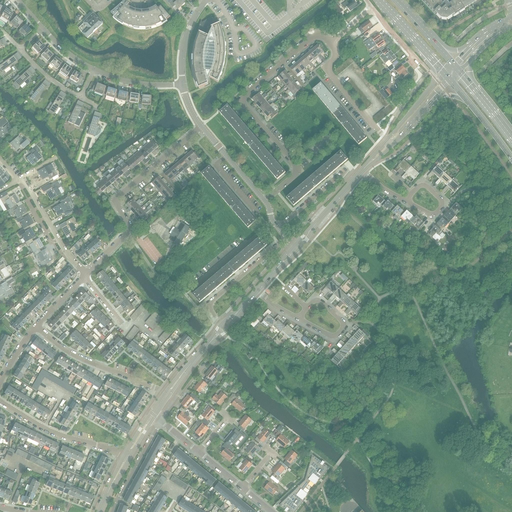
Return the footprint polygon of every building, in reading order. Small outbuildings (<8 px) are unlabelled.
[(114,16),(113,18),(118,22),(123,25),(128,27),(134,29),(140,29),(146,29),(151,29),(157,27),(162,24),(167,21),(168,21),(166,20),(170,16),(161,6),(158,8),(156,6),(153,8),(150,9),(147,10),(144,10),(141,10),(138,10),(134,9),(132,8),(129,6),(128,5),(132,2),(129,0),(125,0),(111,13),(114,16)] [(182,6),(176,0),(172,0),(169,3),(173,8),(175,5),(178,9),(182,6)] [(440,0),(423,0),(436,14),(437,13),(441,18),(447,18),(452,15),(452,16),(465,8),(459,0),(453,0),(452,1),(450,0),(440,0),(441,0),(440,0)] [(358,6),(354,1),(349,5),(347,1),(342,5),(344,8),(346,7),(350,12),(358,6)] [(2,7),(0,10),(0,15),(1,16),(8,21),(8,20),(12,14),(13,13),(6,9),(5,9),(2,7)] [(98,13),(96,16),(94,13),(90,17),(87,19),(88,19),(84,23),(79,28),(84,34),(83,34),(87,38),(93,32),(97,29),(103,23),(100,20),(103,18),(98,13)] [(12,14),(8,20),(10,22),(10,23),(17,29),(17,28),(22,23),(23,22),(16,16),(16,17),(12,14)] [(196,43),(194,54),(193,66),(195,77),(199,88),(209,84),(208,84),(208,81),(209,79),(210,78),(211,78),(215,81),(218,82),(220,76),(222,73),(223,68),(223,67),(225,63),(225,59),(225,57),(226,53),(226,49),(225,47),(225,43),(225,39),(224,37),(223,33),(222,29),(220,24),(220,23),(215,25),(216,19),(212,20),(211,16),(212,16),(202,22),(201,21),(196,31),(197,31),(199,32),(196,43)] [(362,33),(373,26),(369,21),(358,29),(362,33)] [(22,23),(17,28),(19,30),(18,31),(24,37),(31,31),(25,25),(24,25),(22,23)] [(377,33),(364,43),(369,50),(376,45),(378,48),(385,44),(377,33)] [(39,53),(41,55),(46,50),(44,48),(45,47),(39,40),(32,47),(38,53),(39,53)] [(312,46),(319,56),(318,57),(319,58),(322,56),(320,55),(324,52),(318,44),(315,47),(313,46),(313,45),(312,46)] [(312,49),(309,52),(315,59),(318,56),(318,57),(319,56),(312,46),(311,47),(310,47),(311,48),(312,49)] [(379,53),(378,53),(380,56),(386,63),(388,67),(391,65),(392,64),(391,63),(396,58),(390,51),(389,52),(386,48),(382,52),(381,51),(379,53)] [(47,49),(46,50),(41,55),(47,62),(47,61),(50,63),(55,58),(53,56),(53,55),(47,49)] [(303,53),(302,54),(310,63),(309,64),(310,66),(313,64),(311,62),(315,59),(309,52),(306,55),(304,54),(304,53),(303,53)] [(303,57),(300,60),(306,67),(309,64),(310,63),(302,54),(302,55),(301,55),(301,56),(302,56),(303,57)] [(0,64),(0,68),(2,72),(17,61),(13,55),(4,62),(2,60),(0,61),(0,64),(0,65),(0,64)] [(55,57),(55,58),(50,63),(50,64),(56,69),(57,69),(59,71),(64,65),(62,63),(62,62),(55,57)] [(294,61),(293,62),(301,71),(300,72),(301,74),(303,72),(302,70),(306,67),(300,60),(296,63),(295,61),(294,61)] [(392,64),(391,65),(394,69),(395,68),(394,67),(399,63),(397,60),(392,64)] [(301,71),(293,62),(292,62),(292,63),(294,65),(290,68),(296,75),(300,72),(301,71)] [(64,65),(59,71),(66,77),(67,76),(69,78),(73,72),(71,70),(71,69),(64,64),(64,65)] [(395,79),(401,74),(403,77),(408,73),(406,71),(402,65),(395,71),(398,74),(393,77),(395,79)] [(15,82),(13,83),(18,88),(24,82),(27,85),(30,82),(27,79),(32,75),(27,70),(20,77),(18,75),(12,79),(15,82)] [(73,72),(69,78),(77,83),(79,84),(83,78),(81,76),(81,75),(74,71),(73,72)] [(285,71),(278,76),(281,80),(282,81),(291,73),(290,73),(290,72),(289,72),(288,74),(285,71)] [(279,81),(281,83),(283,82),(286,86),(293,80),(290,76),(291,75),(292,75),(292,74),(291,73),(282,81),(281,80),(279,81)] [(293,80),(286,86),(289,89),(290,90),(299,82),(298,81),(297,81),(295,83),(293,80)] [(287,90),(289,92),(288,93),(291,97),(292,96),(294,98),(300,93),(298,91),(301,89),(298,85),(299,84),(300,83),(299,83),(299,82),(290,90),(289,89),(287,90)] [(32,96),(30,98),(35,102),(47,88),(42,83),(34,92),(32,91),(29,94),(32,96)] [(103,94),(106,87),(106,86),(98,83),(98,84),(95,83),(92,90),(95,91),(95,92),(103,95),(103,94)] [(313,90),(318,97),(327,90),(321,83),(313,90)] [(386,86),(379,91),(379,92),(381,95),(383,97),(385,99),(392,93),(386,86)] [(106,87),(103,94),(106,95),(106,96),(114,99),(115,98),(117,91),(117,90),(109,87),(108,88),(106,87)] [(327,90),(318,97),(324,104),(332,97),(327,90)] [(117,91),(115,98),(118,99),(126,101),(128,93),(120,91),(120,92),(117,91)] [(253,104),(254,105),(263,97),(264,98),(266,97),(264,95),(262,96),(259,92),(252,99),(255,102),(253,103),(253,104)] [(128,93),(126,101),(130,101),(130,102),(138,103),(140,95),(131,93),(131,94),(128,94),(128,93)] [(49,110),(48,111),(54,115),(64,99),(58,95),(53,103),(50,102),(46,108),(49,110)] [(140,95),(138,103),(138,104),(138,108),(142,109),(142,104),(151,105),(151,96),(143,95),(142,96),(140,96),(140,95)] [(263,97),(254,105),(255,106),(256,106),(257,105),(260,108),(267,102),(264,98),(266,97),(264,98),(263,97)] [(332,97),(324,104),(330,110),(338,104),(332,97)] [(267,102),(260,108),(263,111),(261,112),(261,113),(262,114),(271,106),(272,107),(274,106),(272,104),(270,105),(267,102)] [(338,104),(330,110),(335,117),(344,110),(338,104)] [(389,104),(385,108),(382,110),(386,114),(393,108),(389,104)] [(68,120),(68,122),(74,125),(79,127),(85,114),(80,112),(82,108),(76,105),(71,114),(69,112),(66,119),(68,120)] [(219,112),(225,119),(233,112),(228,105),(219,112)] [(271,106),(262,114),(262,115),(263,115),(264,115),(265,114),(268,117),(270,115),(272,118),(278,112),(276,110),(275,111),(272,107),(271,106)] [(344,110),(335,117),(341,124),(349,117),(344,110)] [(233,112),(225,119),(231,125),(239,118),(233,112)] [(88,131),(87,134),(94,136),(94,135),(95,136),(94,136),(95,136),(96,136),(97,135),(98,135),(98,134),(99,134),(99,133),(100,133),(100,132),(100,131),(101,130),(100,130),(99,130),(100,126),(97,125),(99,118),(93,116),(89,127),(86,126),(85,130),(88,131)] [(349,117),(341,124),(347,131),(355,124),(349,117)] [(6,126),(8,123),(4,118),(0,121),(0,137),(0,138),(10,131),(6,126)] [(239,118),(231,125),(237,132),(245,125),(239,118)] [(355,124),(347,131),(353,138),(361,131),(355,124)] [(245,125),(237,132),(242,139),(251,132),(245,125)] [(361,131),(353,138),(358,145),(367,138),(361,131)] [(251,132),(242,139),(248,146),(256,138),(251,132)] [(23,149),(30,143),(25,138),(23,141),(19,136),(10,143),(16,151),(21,146),(23,149)] [(256,138),(248,146),(254,152),(262,145),(256,138)] [(152,139),(148,143),(157,154),(159,153),(159,152),(159,151),(156,148),(158,147),(152,139)] [(148,143),(143,147),(149,155),(151,153),(154,156),(155,156),(157,154),(148,143)] [(262,145),(254,152),(260,159),(268,152),(262,145)] [(33,165),(42,157),(38,153),(40,151),(36,146),(29,151),(31,154),(26,158),(33,165)] [(143,147),(139,151),(148,162),(149,161),(149,160),(150,160),(150,159),(149,159),(147,156),(149,155),(143,147)] [(186,152),(185,152),(193,162),(192,163),(194,164),(196,162),(195,161),(198,158),(199,159),(202,157),(196,150),(194,152),(192,150),(189,153),(187,152),(186,152)] [(139,151),(134,155),(140,162),(142,160),(145,163),(145,164),(146,163),(148,162),(139,151)] [(341,151),(334,157),(341,165),(348,159),(341,151)] [(186,156),(183,158),(189,165),(192,163),(193,162),(185,152),(185,153),(184,154),(185,154),(186,156)] [(268,152),(260,159),(265,166),(274,159),(268,152)] [(134,155),(129,159),(139,170),(140,168),(140,167),(138,164),(140,162),(134,155)] [(334,157),(327,163),(334,171),(341,165),(334,157)] [(177,159),(176,160),(184,169),(183,170),(184,172),(187,170),(185,168),(189,165),(183,158),(180,161),(178,160),(178,159),(177,159)] [(129,159),(125,163),(130,169),(131,170),(133,168),(136,171),(137,171),(139,170),(129,159)] [(274,159),(265,166),(271,172),(279,165),(277,163),(274,159)] [(177,163),(174,166),(180,173),(184,169),(176,160),(176,161),(175,161),(176,162),(177,163)] [(402,177),(406,173),(411,167),(403,160),(394,170),(396,172),(401,168),(406,172),(402,177)] [(124,161),(119,165),(128,176),(130,174),(130,173),(128,170),(130,169),(125,163),(124,161)] [(327,163),(320,169),(327,177),(334,171),(327,163)] [(119,165),(114,169),(121,176),(123,175),(125,177),(126,178),(128,176),(119,165)] [(279,165),(271,172),(277,179),(285,172),(279,165)] [(434,174),(439,178),(445,173),(437,165),(427,176),(430,178),(434,174)] [(50,179),(57,175),(54,169),(51,171),(48,166),(38,171),(42,180),(48,176),(50,179)] [(168,167),(167,168),(175,177),(174,178),(175,180),(178,178),(176,176),(180,173),(174,166),(170,169),(169,167),(168,167)] [(201,173),(207,180),(215,173),(209,166),(201,173)] [(406,173),(402,177),(404,179),(408,174),(414,179),(419,174),(411,167),(406,173)] [(175,177),(167,168),(166,169),(166,170),(168,171),(164,174),(170,181),(174,178),(175,177)] [(114,169),(110,173),(119,184),(121,182),(121,181),(119,178),(121,176),(114,169)] [(320,169),(313,174),(320,183),(327,177),(320,169)] [(110,173),(105,177),(112,184),(114,182),(116,185),(117,186),(117,185),(119,184),(110,173)] [(215,173),(207,180),(213,187),(221,180),(215,173)] [(439,178),(435,183),(438,185),(442,180),(447,185),(443,190),(447,185),(447,186),(452,180),(445,173),(439,178)] [(313,174),(306,180),(313,188),(320,183),(313,174)] [(105,177),(101,181),(110,192),(112,190),(112,189),(109,186),(112,184),(105,177)] [(152,183),(155,186),(156,187),(165,179),(164,179),(164,178),(163,179),(162,180),(159,177),(152,183)] [(156,187),(155,186),(153,187),(155,190),(157,188),(160,192),(167,186),(164,183),(165,181),(166,181),(165,180),(165,179),(156,187)] [(221,180),(213,187),(219,194),(227,187),(221,180)] [(306,180),(300,186),(307,194),(313,188),(306,180)] [(447,185),(443,190),(445,192),(449,187),(455,193),(460,187),(452,180),(447,186),(447,185)] [(46,192),(50,200),(61,194),(58,188),(61,187),(57,181),(50,185),(49,184),(42,189),(44,193),(46,192)] [(96,185),(98,188),(96,190),(100,194),(105,190),(107,193),(108,193),(110,192),(101,181),(96,185)] [(160,192),(163,195),(163,196),(173,189),(172,188),(171,188),(169,189),(167,186),(160,192)] [(300,186),(293,192),(300,200),(307,194),(300,186)] [(227,187),(219,194),(225,200),(233,193),(227,187)] [(163,195),(161,197),(163,199),(165,198),(167,201),(174,195),(172,192),(173,190),(173,189),(163,196),(163,195)] [(9,197),(7,194),(6,191),(0,194),(0,198),(6,210),(9,208),(16,204),(20,202),(15,194),(9,197)] [(300,200),(293,192),(286,198),(293,206),(300,200)] [(233,193),(225,200),(230,207),(238,200),(233,193)] [(379,203),(382,206),(386,202),(379,195),(373,201),(377,205),(379,203)] [(127,210),(128,211),(137,203),(138,204),(140,203),(138,201),(136,202),(133,198),(126,204),(129,208),(127,209),(127,210)] [(68,203),(70,201),(69,199),(53,208),(58,216),(63,213),(65,216),(73,211),(68,203)] [(238,200),(230,207),(236,214),(244,207),(238,200)] [(388,200),(386,202),(382,206),(386,210),(388,208),(392,211),(396,207),(388,200)] [(456,202),(449,210),(453,214),(457,210),(459,212),(463,208),(456,202)] [(137,203),(128,211),(129,212),(130,212),(131,210),(134,214),(141,208),(138,204),(137,203)] [(16,204),(9,208),(10,209),(7,210),(10,216),(14,213),(17,218),(22,215),(27,212),(23,204),(17,207),(16,204)] [(397,205),(396,207),(392,211),(396,215),(393,217),(397,221),(401,216),(405,212),(397,205)] [(244,207),(236,214),(242,220),(250,214),(244,207)] [(141,208),(134,214),(137,217),(135,218),(135,219),(136,220),(145,212),(146,213),(147,212),(145,210),(144,211),(141,208)] [(401,216),(397,221),(401,216),(405,220),(409,223),(411,221),(415,217),(407,210),(405,212),(401,216)] [(449,210),(442,218),(447,222),(450,218),(452,220),(456,216),(453,214),(449,210)] [(145,212),(136,220),(136,221),(137,221),(138,221),(139,220),(142,223),(149,217),(146,213),(145,212)] [(250,214),(242,220),(248,227),(256,220),(250,214)] [(17,218),(15,219),(18,223),(20,222),(23,229),(24,229),(34,223),(29,215),(23,218),(22,215),(17,218)] [(415,217),(411,221),(419,229),(424,222),(416,215),(415,217)] [(66,236),(76,230),(73,225),(76,223),(73,217),(65,222),(67,225),(61,228),(66,236)] [(442,218),(435,225),(440,229),(443,225),(445,227),(449,223),(447,222),(442,218)] [(172,236),(170,240),(174,243),(173,244),(175,245),(176,244),(178,245),(186,233),(187,234),(188,232),(187,231),(189,228),(181,223),(177,229),(175,228),(173,231),(171,235),(172,236)] [(435,225),(428,233),(432,237),(437,241),(441,238),(438,235),(442,231),(440,229),(435,225)] [(23,229),(17,232),(20,236),(21,235),(25,242),(31,239),(36,236),(31,228),(25,231),(24,229),(23,229)] [(260,237),(253,243),(260,251),(267,245),(260,237)] [(31,239),(25,242),(27,246),(29,245),(33,252),(39,249),(44,246),(39,238),(33,241),(31,239)] [(96,239),(91,243),(96,249),(101,245),(96,239)] [(91,243),(87,247),(92,253),(96,249),(91,243)] [(253,243),(247,248),(254,257),(260,251),(253,243)] [(87,247),(82,251),(87,257),(92,253),(87,247)] [(39,249),(33,252),(35,256),(37,255),(41,262),(39,263),(41,267),(47,263),(45,260),(51,256),(46,248),(41,251),(39,249)] [(247,248),(240,254),(247,262),(254,257),(247,248)] [(76,254),(77,255),(82,261),(87,257),(82,251),(79,253),(78,252),(76,254)] [(240,254),(233,260),(240,268),(247,262),(240,254)] [(233,260),(226,266),(233,274),(240,268),(233,260)] [(69,267),(64,272),(70,277),(75,273),(72,270),(74,268),(69,263),(67,265),(69,267)] [(226,266),(220,271),(227,279),(233,274),(226,266)] [(0,281),(5,279),(6,281),(6,282),(12,278),(6,267),(5,268),(0,270),(0,281)] [(97,275),(101,280),(107,275),(103,270),(97,275)] [(220,271),(213,277),(220,285),(227,279),(220,271)] [(64,272),(60,276),(66,282),(70,277),(64,272)] [(296,282),(301,287),(307,281),(299,274),(290,284),(292,286),(296,282)] [(107,275),(101,280),(104,285),(111,280),(107,275)] [(60,276),(56,281),(62,286),(66,282),(60,276)] [(213,277),(206,283),(213,291),(220,285),(213,277)] [(6,281),(0,285),(0,295),(0,296),(6,293),(7,295),(13,292),(11,288),(10,289),(8,285),(14,282),(14,281),(12,278),(6,282),(6,281)] [(111,280),(104,285),(108,290),(115,285),(111,280)] [(62,286),(56,281),(51,285),(57,291),(62,286)] [(301,287),(297,291),(300,293),(304,289),(309,294),(314,288),(307,281),(301,287)] [(328,289),(333,294),(334,294),(339,288),(331,281),(322,291),(324,294),(328,289)] [(206,283),(199,288),(206,297),(213,291),(206,283)] [(115,285),(108,290),(112,295),(119,290),(115,285)] [(46,291),(42,295),(47,301),(52,296),(50,294),(52,291),(46,286),(43,288),(46,291)] [(206,297),(199,288),(193,294),(200,302),(206,297)] [(334,294),(333,294),(329,298),(332,301),(336,296),(341,301),(347,295),(339,288),(334,294)] [(83,290),(79,294),(85,300),(87,298),(88,299),(90,297),(89,296),(83,290)] [(119,290),(112,295),(116,299),(122,294),(119,290)] [(79,294),(74,299),(80,305),(85,300),(79,294)] [(122,294),(116,299),(120,304),(126,299),(122,294)] [(42,295),(37,300),(43,305),(47,301),(42,295)] [(341,301),(337,305),(339,307),(343,303),(345,304),(349,308),(354,302),(347,295),(341,301)] [(74,299),(70,303),(76,309),(80,305),(74,299)] [(126,299),(120,304),(124,309),(130,304),(126,299)] [(37,300),(33,304),(39,310),(43,305),(37,300)] [(349,308),(345,312),(347,315),(351,310),(357,315),(362,309),(354,302),(349,308)] [(70,303),(66,308),(72,313),(74,311),(76,313),(78,311),(76,309),(70,303)] [(33,304),(29,309),(34,314),(39,310),(33,304)] [(130,304),(124,309),(128,314),(134,309),(130,304)] [(66,308),(61,312),(67,318),(72,313),(66,308)] [(91,314),(96,319),(101,313),(97,308),(91,314)] [(29,309),(24,313),(30,319),(34,314),(29,309)] [(263,320),(271,327),(278,320),(281,317),(278,315),(274,320),(269,315),(271,312),(268,309),(263,315),(266,317),(263,320)] [(61,312),(57,317),(63,322),(67,318),(61,312)] [(24,313),(20,317),(26,323),(30,319),(24,313)] [(101,313),(96,319),(100,323),(106,317),(101,313)] [(20,317),(16,322),(21,327),(26,323),(20,317)] [(57,317),(53,321),(59,327),(63,322),(57,317)] [(106,317),(100,323),(105,327),(110,321),(106,317)] [(254,327),(259,321),(256,318),(251,324),(254,327)] [(278,320),(271,327),(271,328),(273,326),(280,332),(288,325),(290,323),(288,320),(283,325),(278,320)] [(59,327),(53,321),(48,326),(54,331),(59,327)] [(110,321),(105,327),(109,332),(115,326),(110,321)] [(21,327),(16,322),(11,326),(17,332),(21,327)] [(288,325),(280,332),(281,332),(282,331),(290,337),(297,330),(299,327),(297,325),(293,330),(288,325)] [(357,332),(352,337),(358,342),(365,334),(355,325),(352,327),(357,332)] [(70,336),(75,341),(81,335),(76,330),(70,336)] [(297,330),(290,337),(290,338),(292,336),(299,343),(306,335),(309,332),(307,330),(302,335),(297,330)] [(4,335),(1,340),(9,344),(11,338),(10,338),(12,334),(5,331),(3,334),(4,335)] [(350,339),(345,345),(351,350),(358,342),(352,337),(348,333),(345,335),(350,339)] [(186,334),(181,339),(187,344),(192,339),(186,334)] [(81,335),(75,341),(79,345),(85,339),(81,335)] [(306,335),(299,343),(301,341),(309,348),(316,340),(318,338),(316,335),(312,340),(306,335)] [(119,337),(114,341),(120,347),(125,342),(119,337)] [(32,344),(37,348),(42,342),(37,338),(32,344)] [(85,339),(79,345),(84,349),(89,343),(85,339)] [(181,339),(177,343),(183,349),(187,344),(181,339)] [(1,340),(0,343),(0,346),(6,349),(9,344),(1,340)] [(316,340),(309,348),(311,346),(318,353),(328,343),(325,340),(321,345),(316,340)] [(343,347),(338,352),(344,358),(351,350),(345,345),(341,340),(339,343),(343,347)] [(114,341),(110,346),(116,352),(120,347),(114,341)] [(127,348),(132,352),(137,345),(132,341),(127,348)] [(42,342),(37,348),(42,352),(47,345),(42,342)] [(89,343),(84,349),(88,353),(94,348),(89,343)] [(177,343),(173,348),(179,353),(183,349),(177,343)] [(47,345),(42,352),(46,356),(52,349),(47,345)] [(137,345),(132,352),(137,355),(142,349),(137,345)] [(110,346),(106,350),(112,356),(116,352),(110,346)] [(179,353),(173,348),(169,353),(175,358),(179,353)] [(338,352),(334,348),(331,350),(336,355),(331,360),(337,365),(344,358),(338,352)] [(52,349),(46,356),(51,360),(57,353),(52,349)] [(142,349),(137,355),(142,359),(147,352),(142,349)] [(112,356),(106,350),(101,355),(107,361),(112,356)] [(147,352),(142,359),(147,363),(152,356),(147,352)] [(26,354),(23,360),(29,364),(33,359),(26,354)] [(56,362),(61,366),(65,359),(60,356),(56,362)] [(152,356),(147,363),(152,366),(157,360),(152,356)] [(65,359),(61,366),(66,369),(71,362),(65,359)] [(23,360),(19,365),(26,369),(29,364),(23,360)] [(157,360),(152,366),(157,370),(162,364),(157,360)] [(71,362),(66,369),(72,372),(76,365),(71,362)] [(162,364),(157,370),(162,374),(167,367),(162,364)] [(217,364),(214,367),(212,366),(209,369),(210,369),(205,375),(207,376),(205,379),(209,383),(212,380),(210,379),(211,379),(210,379),(215,374),(218,371),(220,372),(223,369),(217,364)] [(19,365),(16,370),(23,374),(26,369),(19,365)] [(76,365),(72,372),(77,375),(81,368),(76,365)] [(167,367),(162,374),(167,378),(170,374),(172,371),(167,367)] [(81,368),(77,375),(82,379),(86,372),(81,368)] [(23,374),(16,370),(13,376),(20,380),(23,374)] [(86,372),(82,379),(88,382),(92,375),(86,372)] [(92,375),(88,382),(93,385),(97,378),(92,375)] [(97,378),(93,385),(98,388),(103,381),(97,378)] [(104,385),(110,388),(114,381),(108,378),(104,385)] [(209,383),(205,379),(203,381),(201,379),(201,380),(197,385),(196,385),(194,388),(199,393),(202,389),(206,384),(208,385),(209,383)] [(114,381),(110,388),(115,391),(119,383),(114,381)] [(119,383),(115,391),(121,393),(125,386),(119,383)] [(4,393),(9,396),(14,389),(8,386),(4,393)] [(125,386),(121,393),(127,396),(130,389),(125,386)] [(14,389),(9,396),(15,399),(19,392),(14,389)] [(142,391),(138,396),(145,400),(149,395),(142,391)] [(19,392),(15,399),(20,402),(24,396),(19,392)] [(212,399),(214,401),(220,405),(222,402),(227,397),(222,392),(221,392),(222,392),(218,396),(216,394),(212,399)] [(183,405),(181,408),(186,412),(188,409),(186,408),(191,403),(194,400),(188,395),(186,398),(181,404),(183,405)] [(235,395),(231,400),(233,402),(232,404),(238,408),(237,409),(240,411),(245,406),(242,403),(237,399),(236,399),(237,397),(235,395)] [(24,396),(20,402),(25,406),(30,399),(24,396)] [(138,396),(135,401),(141,405),(145,400),(138,396)] [(30,399),(25,406),(31,409),(35,402),(30,399)] [(135,401),(131,406),(138,411),(141,405),(135,401)] [(35,402),(31,409),(36,412),(40,405),(35,402)] [(72,402),(69,407),(76,411),(79,406),(72,402)] [(83,409),(89,413),(93,406),(88,402),(83,409)] [(40,405),(36,412),(41,416),(45,409),(40,405)] [(93,406),(89,413),(94,416),(98,409),(93,406)] [(138,411),(131,406),(128,411),(134,416),(138,411)] [(69,407),(66,412),(73,417),(76,411),(69,407)] [(205,418),(203,421),(208,425),(210,422),(207,420),(210,417),(214,412),(215,411),(209,407),(205,412),(204,412),(202,416),(205,418)] [(189,414),(186,412),(181,408),(179,410),(182,412),(177,417),(177,418),(178,417),(183,422),(186,425),(190,419),(187,417),(189,414)] [(45,409),(41,416),(46,419),(51,412),(45,409)] [(98,409),(94,416),(100,419),(104,412),(98,409)] [(66,412),(63,418),(70,422),(73,417),(66,412)] [(104,412),(100,419),(105,422),(109,415),(104,412)] [(109,415),(105,422),(110,425),(115,418),(109,415)] [(249,423),(251,420),(246,415),(243,418),(244,418),(239,423),(239,424),(240,425),(239,427),(243,431),(245,429),(244,428),(249,423)] [(70,422),(63,418),(59,423),(66,427),(70,422)] [(115,418),(110,425),(116,428),(120,421),(115,418)] [(120,421),(116,428),(121,431),(125,424),(120,421)] [(196,433),(194,435),(198,439),(200,437),(201,437),(204,434),(208,428),(208,429),(208,428),(206,427),(208,425),(203,421),(201,423),(203,424),(202,424),(203,424),(198,429),(195,433),(196,433)] [(11,430),(14,432),(13,434),(16,435),(17,433),(20,426),(15,423),(11,430)] [(125,424),(121,431),(127,434),(131,427),(125,424)] [(20,426),(17,433),(20,434),(19,437),(21,438),(22,436),(22,435),(26,428),(20,426)] [(26,428),(22,435),(28,438),(31,431),(26,428)] [(227,441),(225,444),(230,448),(232,445),(230,444),(231,444),(233,441),(236,443),(242,435),(236,429),(233,432),(232,431),(230,434),(230,435),(225,440),(227,441)] [(268,437),(270,434),(265,429),(262,432),(258,437),(256,436),(254,438),(259,442),(261,440),(263,442),(267,437),(268,437)] [(31,431),(28,438),(33,441),(37,433),(31,431)] [(279,431),(275,436),(277,438),(276,440),(282,445),(285,447),(287,444),(289,442),(286,439),(281,435),(282,433),(279,431)] [(37,433),(33,441),(39,443),(42,436),(37,433)] [(42,436),(39,443),(44,446),(47,439),(42,436)] [(159,436),(156,441),(163,445),(164,442),(168,444),(169,442),(165,440),(159,436)] [(47,439),(44,446),(49,448),(53,441),(47,439)] [(256,446),(258,443),(253,439),(251,441),(252,442),(245,451),(251,456),(259,448),(256,446)] [(53,441),(49,448),(55,451),(54,452),(56,453),(59,446),(58,445),(58,444),(53,441)] [(156,441),(153,447),(160,450),(162,447),(165,449),(166,447),(163,445),(156,441)] [(230,448),(225,444),(223,446),(225,448),(221,454),(230,461),(234,455),(228,450),(230,448)] [(59,453),(65,455),(68,448),(62,446),(59,453)] [(153,447),(150,452),(157,456),(160,457),(162,454),(163,452),(160,450),(153,447)] [(68,448),(65,455),(70,458),(73,450),(68,448)] [(176,462),(178,459),(183,453),(179,449),(174,455),(177,458),(174,461),(176,462)] [(73,450),(70,458),(76,460),(79,453),(73,450)] [(294,458),(297,455),(292,450),(289,453),(285,459),(285,458),(284,459),(286,460),(284,462),(289,466),(291,464),(290,463),(294,457),(294,458)] [(150,452),(147,457),(154,461),(157,462),(159,459),(160,457),(157,456),(150,452)] [(79,453),(76,460),(81,462),(84,455),(79,453)] [(183,453),(178,459),(181,462),(179,464),(181,466),(183,463),(188,457),(183,453)] [(305,480),(302,482),(306,486),(310,481),(315,484),(320,478),(321,479),(329,467),(324,463),(325,462),(322,461),(322,462),(312,454),(305,480)] [(102,456),(99,461),(106,465),(109,459),(102,456)] [(250,463),(252,460),(247,456),(245,459),(246,460),(242,465),(239,468),(245,473),(247,470),(252,464),(250,463)] [(147,457),(144,462),(151,466),(153,463),(156,465),(157,463),(157,462),(154,461),(147,457)] [(188,457),(183,463),(186,465),(184,468),(185,470),(188,467),(193,461),(188,457)] [(99,461),(96,467),(104,470),(106,465),(99,461)] [(193,461),(188,467),(191,469),(188,472),(190,473),(192,471),(197,465),(193,461)] [(280,461),(279,463),(272,471),(274,473),(272,476),(277,480),(279,477),(278,476),(287,466),(280,461)] [(144,462),(141,468),(148,471),(150,468),(153,470),(154,468),(151,466),(144,462)] [(94,465),(91,470),(101,475),(104,470),(96,467),(94,465)] [(197,465),(192,471),(195,473),(193,476),(195,477),(197,474),(202,468),(197,465)] [(141,468),(138,473),(145,477),(147,473),(150,475),(151,473),(148,471),(141,468)] [(202,468),(197,474),(200,477),(198,480),(199,481),(202,478),(207,472),(202,468)] [(101,475),(91,470),(88,476),(98,481),(101,475)] [(207,472),(202,478),(204,481),(202,483),(204,485),(206,482),(211,476),(207,472)] [(138,473),(136,478),(142,482),(144,479),(147,480),(149,478),(145,477),(138,473)] [(50,475),(49,478),(46,485),(51,488),(54,480),(56,477),(50,475)] [(211,476),(206,482),(209,485),(210,487),(216,480),(211,476)] [(273,494),(278,489),(272,484),(274,481),(269,477),(267,480),(269,481),(265,487),(273,494)] [(136,478),(133,483),(140,487),(141,484),(145,486),(146,484),(142,482),(136,478)] [(32,480),(30,485),(37,488),(39,483),(32,480)] [(54,480),(51,488),(57,490),(60,483),(54,480)] [(65,485),(62,492),(68,494),(71,487),(72,484),(67,482),(66,485),(65,485)] [(217,495),(219,492),(224,486),(219,482),(214,488),(217,491),(215,494),(217,495)] [(306,486),(302,482),(279,505),(285,509),(284,510),(286,511),(287,511),(288,511),(295,511),(303,501),(302,501),(307,494),(303,490),(306,486)] [(60,483),(57,490),(62,492),(65,485),(60,483)] [(133,483),(130,489),(137,492),(139,489),(142,491),(143,489),(140,487),(133,483)] [(30,485),(27,491),(35,494),(37,488),(30,485)] [(224,486),(219,492),(222,495),(219,498),(221,499),(223,496),(228,490),(224,486)] [(71,487),(68,494),(73,497),(76,489),(71,487)] [(76,489),(73,497),(79,499),(82,492),(83,489),(78,487),(76,489)] [(82,492),(79,499),(85,501),(88,494),(84,493),(85,490),(83,489),(82,492)] [(130,489),(127,494),(134,498),(137,499),(139,496),(140,494),(137,492),(130,489)] [(6,490),(3,497),(9,500),(12,492),(6,490)] [(228,490),(223,496),(226,498),(224,501),(226,503),(228,500),(233,494),(228,490)] [(27,491),(25,496),(32,500),(35,494),(27,491)] [(155,495),(154,496),(155,497),(156,498),(157,498),(164,503),(167,497),(161,493),(160,493),(158,492),(156,495),(155,495)] [(88,494),(85,501),(90,504),(93,496),(88,494)] [(127,494),(124,499),(129,502),(131,503),(131,502),(134,504),(136,501),(137,499),(134,498),(127,494)] [(228,500),(226,503),(229,505),(230,507),(233,504),(238,498),(233,494),(228,500)] [(32,500),(25,496),(23,502),(30,505),(32,500)] [(183,499),(178,505),(184,509),(188,502),(190,499),(186,497),(187,497),(185,496),(183,499)] [(152,500),(151,502),(153,503),(154,503),(161,508),(164,503),(157,498),(156,498),(155,497),(153,500),(152,500)] [(238,498),(233,504),(236,506),(233,509),(235,510),(237,507),(242,501),(238,498)] [(188,502),(184,509),(189,511),(193,505),(190,503),(192,500),(190,499),(188,502)] [(242,501),(237,507),(240,510),(238,511),(241,511),(242,511),(247,505),(242,501)] [(193,505),(189,511),(195,511),(198,508),(195,506),(197,503),(195,502),(193,505)] [(148,507),(150,508),(151,509),(156,511),(158,511),(161,508),(154,503),(152,507),(149,505),(148,507)]
